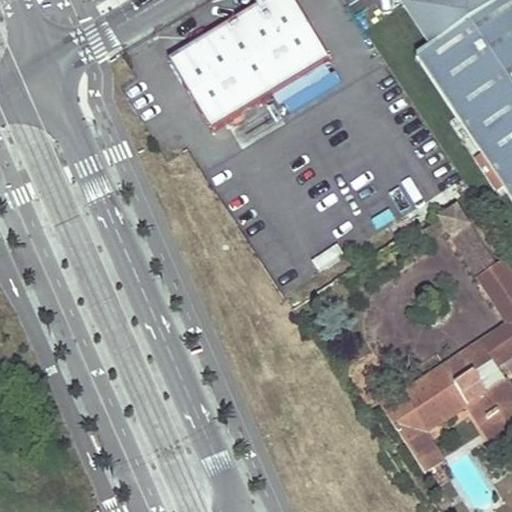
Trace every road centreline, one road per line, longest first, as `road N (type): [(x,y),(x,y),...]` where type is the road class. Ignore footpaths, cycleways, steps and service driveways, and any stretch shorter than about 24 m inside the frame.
road 1 (tertiary): [(239,504),(46,73)]
road 2 (unclassified): [(161,0),(46,73)]
